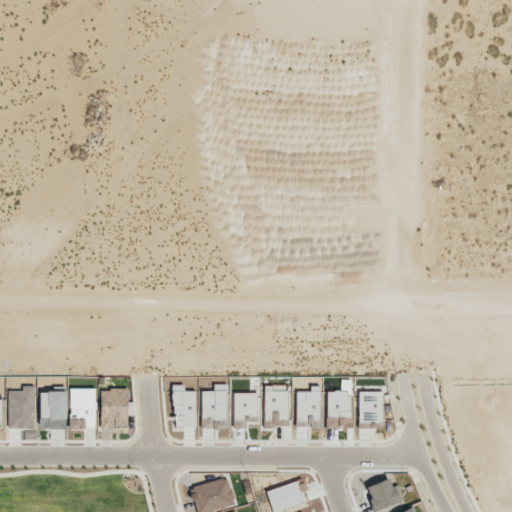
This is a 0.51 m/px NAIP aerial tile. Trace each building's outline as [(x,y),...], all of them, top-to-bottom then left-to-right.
[(271,390),(271,386),(264,386),(263,427),(288,427),(288,391),(271,390)] [(295,391),(295,427),(319,427),(318,386),(310,386),(310,391),(295,391)] [(100,428),(127,428),(126,389),(99,390),(100,428)] [(201,391),(201,427),(217,428),(218,401),(222,401),(222,392),(201,391)] [(326,429),(341,428),(341,422),(349,422),(349,391),(325,391),(326,429)] [(358,428),(374,428),(374,422),(382,421),(382,392),(357,392),(358,428)] [(257,393),(233,393),(233,428),(246,428),(246,422),(257,421),(257,393)] [(190,487),(195,511),(205,511),(234,505),(227,478),(190,487)]
